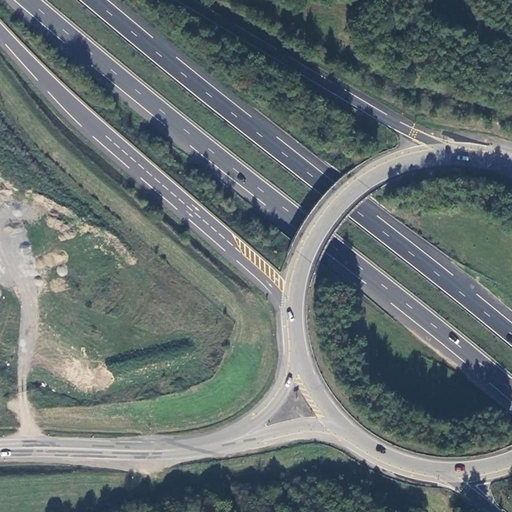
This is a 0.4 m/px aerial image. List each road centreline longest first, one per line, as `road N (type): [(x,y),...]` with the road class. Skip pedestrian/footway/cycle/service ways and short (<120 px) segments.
road 1 (trunk): [(26,0),(511,390)]
road 2 (trunk): [(511,335),(92,0)]
road 3 (trunk): [(0,31),(64,98),(257,267),(291,309)]
road 4 (trunk): [(448,153),(181,0)]
road 5 (primary): [(448,153),(395,163),(339,199),(310,238),(291,309)]
road 6 (secondary): [(0,450),(175,451)]
road 7 (secondary): [(175,451),(306,428),(342,430)]
road 8 (secondary): [(298,360),(261,417),(175,451)]
